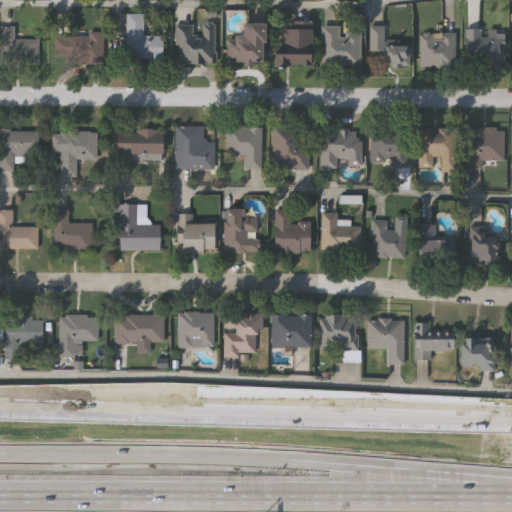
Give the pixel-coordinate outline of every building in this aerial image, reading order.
[(127,63),(127,13),(144,13),(144,35),(163,35),(163,63),(127,63)] [(216,64),(178,65),(177,23),(215,22),(216,64)] [(265,22),(264,65),(229,65),(230,34),(241,34),(242,22),(265,22)] [(274,67),(274,23),(312,23),(312,67),(274,67)] [(362,67),(323,67),(323,26),(342,26),(342,30),(362,30),(362,67)] [(370,26),(386,26),(386,44),(411,44),(411,66),(371,67),(370,26)] [(483,28),(483,36),(500,36),(500,67),(466,67),(466,28),(483,28)] [(456,32),(456,67),(420,67),(420,32),(456,32)] [(105,33),(105,60),(65,60),(65,33),(105,33)] [(38,63),(0,63),(0,36),(38,36),(38,63)] [(175,169),(176,126),(204,127),(204,140),(215,140),(214,169),(175,169)] [(227,157),(227,126),(262,126),(262,169),(245,169),(245,157),(227,157)] [(309,169),(272,169),(272,128),(309,128),(309,169)] [(419,128),(455,128),(455,169),(438,169),(438,167),(419,167),(419,128)] [(467,128),(504,129),(503,160),(483,160),(483,169),(466,168),(467,128)] [(0,129),(39,130),(39,157),(17,157),(17,170),(0,169),(0,129)] [(162,159),(117,159),(117,129),(162,129),(162,159)] [(362,165),(321,166),(321,129),(361,129),(362,165)] [(97,159),(77,159),(76,175),(59,175),(60,154),(52,154),(52,131),(97,132),(97,159)] [(408,131),(408,166),(371,166),(371,131),(408,131)] [(159,224),(160,249),(117,250),(116,204),(137,204),(137,224),(159,224)] [(92,248),(54,248),(54,208),(68,208),(68,223),(92,223),(92,248)] [(244,208),(244,216),(257,216),(257,233),(257,251),(224,252),(224,208),(244,208)] [(38,226),(38,248),(0,248),(0,209),(13,209),(13,226),(38,226)] [(274,252),(274,210),(290,210),(290,221),(309,221),(309,252),(274,252)] [(193,213),(193,222),(213,222),(213,251),(179,251),(178,213),(193,213)] [(337,221),(360,221),(359,252),(321,251),(322,213),(337,214),(337,221)] [(406,216),(405,257),(370,256),(372,216),(387,217),(386,228),(394,229),(394,216),(406,216)] [(453,260),(418,260),(419,224),(436,224),(435,237),(454,238),(453,260)] [(483,227),(483,232),(496,232),(496,263),(471,263),(471,227),(483,227)] [(213,347),(177,347),(177,311),(213,311),(213,347)] [(262,312),(262,332),(256,332),(257,354),(223,354),(223,313),(262,312)] [(164,314),(164,343),(114,343),(114,314),(164,314)] [(312,314),(312,347),(272,347),(272,314),(312,314)] [(43,319),(43,344),(21,344),(21,358),(5,358),(5,315),(33,315),(33,319),(43,319)] [(98,340),(75,340),(75,356),(59,356),(59,315),(98,315),(98,340)] [(359,362),(342,362),(342,344),(320,344),(320,315),(359,315),(359,362)] [(404,318),(404,364),(389,364),(389,348),(368,348),(368,319),(404,318)] [(414,360),(414,323),(433,323),(433,330),(453,330),(453,351),(431,351),(431,360),(414,360)] [(460,337),(496,338),(496,370),(460,369),(460,337)]
